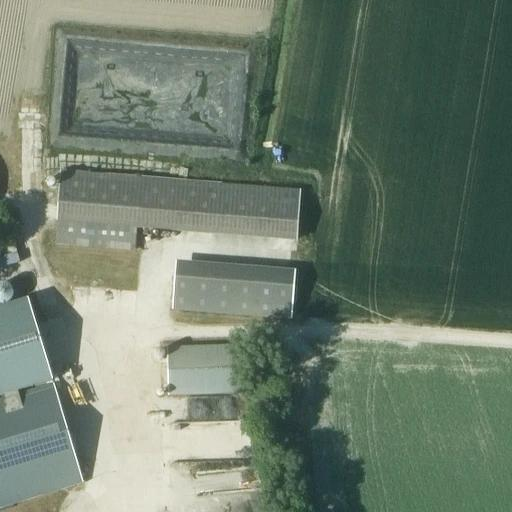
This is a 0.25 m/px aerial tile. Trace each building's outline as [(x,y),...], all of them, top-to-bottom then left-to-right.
[(300,190),(59,172),(54,244),(134,250),(135,230),(296,242),(300,190)] [(13,267),(26,264),(24,255),(0,259),(0,269),(13,267)] [(294,277),(176,267),(172,313),(290,323),(294,277)] [(0,396),(52,381),(28,300),(0,308),(0,396)] [(246,393),(244,346),(166,350),(169,397),(246,393)] [(0,506),(82,482),(54,386),(0,402),(0,506)]
